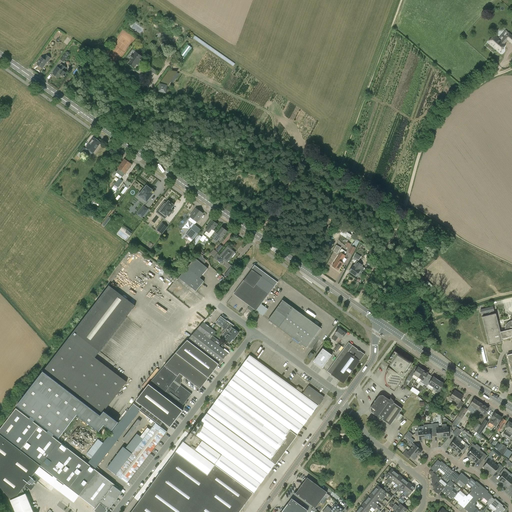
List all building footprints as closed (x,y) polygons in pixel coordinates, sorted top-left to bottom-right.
[(507,40),(511,43),(511,42),(511,36),(508,33),(501,42),(494,36),(488,42),(499,52),(505,45),(504,44),(507,40)] [(70,54),(67,51),(60,60),(63,62),(70,54)] [(140,62),(144,58),(135,52),(130,59),(131,60),(128,64),(134,68),(139,62),(140,62)] [(37,64),(43,68),(45,65),(48,62),(51,58),(46,55),(44,59),(41,57),(39,61),(37,64)] [(59,78),(61,75),(65,77),(67,74),(64,71),(67,68),(61,64),(58,68),(57,67),(55,70),(55,71),(53,74),(59,78)] [(156,75),(160,70),(152,64),(148,69),(156,75)] [(157,88),(157,90),(163,92),(164,92),(169,93),(170,93),(170,92),(170,91),(170,90),(169,90),(166,89),(167,85),(169,83),(164,80),(162,82),(157,88)] [(101,143),(93,137),(86,148),(93,153),(101,143)] [(132,164),(124,159),(118,168),(119,169),(116,172),(123,177),(125,173),(125,174),(132,164)] [(115,185),(114,186),(117,189),(118,187),(119,187),(123,181),(119,179),(115,185)] [(152,190),(146,186),(144,189),(143,189),(140,192),(141,193),(139,196),(139,197),(143,200),(146,202),(152,194),(150,193),(152,190)] [(166,216),(167,215),(169,217),(173,211),(171,209),(174,205),(168,201),(167,203),(164,202),(158,210),(166,216)] [(190,217),(197,222),(203,214),(196,208),(190,217)] [(102,225),(104,227),(111,219),(109,217),(102,225)] [(207,226),(209,227),(203,234),(209,239),(215,231),(213,230),(218,224),(212,220),(207,226)] [(193,240),(201,230),(194,225),(186,235),(193,240)] [(222,227),(220,229),(217,234),(215,232),(212,236),(214,238),(211,242),(215,244),(217,242),(217,243),(222,237),(223,238),(225,235),(227,231),(222,227)] [(343,229),(340,234),(348,239),(351,235),(343,229)] [(192,243),(196,245),(202,237),(199,234),(192,243)] [(214,249),(210,254),(214,258),(221,263),(224,260),(227,262),(235,253),(227,246),(220,256),(217,254),(218,253),(214,249)] [(199,253),(179,278),(196,291),(204,281),(200,278),(208,268),(204,265),(207,261),(203,257),(204,256),(199,253)] [(334,263),(335,263),(333,266),(338,270),(340,267),(341,267),(343,263),(341,262),(345,256),(341,253),(334,263)] [(366,266),(369,268),(374,257),(368,255),(367,256),(370,257),(366,266)] [(362,266),(362,265),(358,263),(357,262),(354,266),(353,266),(349,272),(356,276),(360,271),(362,273),(365,268),(364,268),(362,266)] [(256,311),(277,282),(263,272),(264,270),(262,269),(261,270),(255,266),(255,265),(244,281),(235,292),(236,295),(247,304),(250,306),(248,309),(255,314),(256,311)] [(234,268),(232,266),(224,276),(226,277),(234,268)] [(111,431),(118,422),(104,411),(127,382),(95,358),(135,305),(109,286),(43,372),(40,375),(17,406),(59,438),(78,413),(100,430),(104,425),(111,431)] [(293,308),(283,300),(268,320),(277,327),(278,327),(307,348),(321,328),(293,308)] [(263,316),(268,309),(262,304),(256,311),(263,316)] [(501,339),(508,338),(511,337),(511,336),(511,353),(507,355),(511,374),(511,315),(511,316),(511,321),(510,321),(508,323),(506,324),(505,326),(505,329),(505,331),(500,332),(495,314),(494,314),(494,310),(493,307),(480,310),(481,311),(481,314),(485,313),(485,316),(482,317),(490,345),(502,342),(501,339)] [(230,323),(230,324),(221,316),(216,323),(225,330),(226,331),(224,334),(226,336),(224,338),(230,343),(234,337),(235,338),(239,333),(232,328),(234,326),(230,323)] [(203,322),(197,329),(214,342),(216,339),(212,336),(216,332),(203,322)] [(334,335),(341,341),(346,333),(339,328),(334,335)] [(219,364),(228,353),(214,342),(197,329),(187,340),(191,343),(219,364)] [(219,364),(187,340),(165,366),(178,376),(180,373),(200,389),(219,364)] [(348,343),(327,372),(343,383),(365,354),(348,343)] [(314,362),(322,368),(332,355),(323,348),(314,360),(315,361),(314,362)] [(400,369),(397,373),(403,377),(405,373),(406,373),(413,363),(395,351),(388,362),(400,369)] [(297,436),(296,435),(317,406),(302,394),(250,356),(200,424),(198,423),(177,452),(208,474),(215,465),(253,493),(254,493),(253,493),(275,464),(276,465),(282,457),(285,454),(284,453),(297,436)] [(178,376),(165,366),(151,382),(182,406),(192,394),(180,385),(179,386),(173,382),(178,376)] [(403,377),(397,373),(389,367),(386,372),(387,372),(387,373),(386,374),(386,375),(385,376),(385,377),(385,378),(385,379),(385,380),(386,381),(386,382),(386,383),(387,384),(388,385),(389,386),(390,387),(389,388),(394,392),(404,377),(403,377)] [(413,374),(418,378),(419,378),(424,370),(418,367),(415,372),(413,370),(409,375),(412,377),(413,374)] [(420,382),(425,385),(428,380),(425,378),(428,373),(424,370),(419,378),(418,378),(417,381),(419,382),(420,382)] [(430,381),(428,380),(425,385),(427,387),(428,384),(434,388),(439,380),(433,377),(430,381)] [(439,380),(434,388),(436,389),(435,392),(439,395),(443,390),(440,388),(443,383),(439,380)] [(149,384),(136,401),(170,427),(171,425),(170,425),(171,423),(175,420),(176,420),(178,418),(177,417),(180,413),(181,411),(182,412),(183,410),(149,384)] [(324,397),(309,385),(302,394),(317,406),(324,397)] [(412,387),(410,391),(417,395),(420,392),(412,387)] [(463,402),(460,401),(463,396),(454,390),(450,397),(454,399),(453,400),(458,403),(456,407),(459,409),(463,402)] [(378,397),(371,407),(371,408),(370,410),(371,411),(372,413),(378,417),(378,418),(380,420),(382,420),(390,425),(402,409),(394,403),(394,402),(391,398),(389,399),(384,396),(383,395),(382,395),(381,395),(380,395),(380,396),(379,396),(378,396),(378,397)] [(474,407),(477,410),(481,404),(474,399),(468,407),(472,410),(474,407)] [(88,463),(95,468),(122,432),(140,409),(134,404),(116,427),(88,463)] [(489,409),(481,404),(477,410),(481,412),(479,415),(483,417),(485,414),(489,409)] [(460,417),(461,418),(466,410),(463,408),(458,415),(458,416),(457,417),(459,419),(460,417)] [(58,442),(16,409),(0,429),(0,486),(11,500),(11,501),(15,511),(33,511),(26,493),(24,494),(22,489),(35,472),(52,485),(57,479),(97,509),(95,511),(96,511),(105,511),(108,509),(122,491),(58,442)] [(491,419),(489,422),(487,425),(491,428),(494,425),(496,426),(498,423),(502,417),(498,415),(495,413),(491,418),(491,419)] [(121,440),(125,442),(141,421),(137,418),(121,440)] [(489,422),(485,419),(481,426),(480,426),(476,432),(480,435),(489,422)] [(498,431),(499,432),(506,421),(503,419),(494,433),(496,434),(498,431)] [(503,435),(505,437),(511,426),(511,423),(509,422),(505,428),(507,430),(505,432),(503,435)] [(116,474),(127,483),(167,432),(155,423),(132,453),(123,447),(107,468),(116,474)] [(473,429),(476,432),(480,426),(481,425),(477,423),(473,429)] [(424,430),(425,439),(427,439),(428,440),(431,439),(431,434),(434,434),(433,424),(423,425),(424,430)] [(439,429),(438,424),(433,424),(434,434),(437,434),(437,439),(441,438),(441,437),(443,437),(442,428),(439,429)] [(451,427),(442,428),(443,437),(446,437),(446,438),(450,437),(449,430),(452,430),(451,427)] [(453,448),(455,450),(460,443),(458,441),(460,438),(458,437),(462,432),(457,428),(453,433),(455,435),(454,436),(457,438),(449,447),(452,449),(453,448)] [(425,439),(424,430),(415,431),(415,434),(418,434),(419,441),(423,440),(423,439),(425,439)] [(413,446),(411,449),(417,455),(419,453),(420,454),(422,451),(413,443),(414,441),(411,437),(406,434),(404,436),(412,443),(411,444),(413,446)] [(133,437),(130,435),(124,443),(127,445),(133,437)] [(462,441),(460,443),(455,450),(457,451),(456,452),(459,454),(463,449),(465,451),(469,446),(462,441)] [(470,457),(472,458),(479,450),(481,448),(476,444),(475,446),(473,444),(469,449),(471,451),(467,455),(469,458),(470,457)] [(416,457),(417,455),(411,449),(408,452),(406,450),(403,454),(407,458),(409,456),(414,460),(417,458),(416,457)] [(511,453),(511,452),(509,450),(507,449),(503,455),(509,458),(511,453)] [(486,456),(482,452),(479,450),(472,458),(474,460),(473,461),(476,463),(480,458),(482,460),(486,456)] [(131,511),(239,511),(253,493),(215,465),(208,474),(177,452),(176,451),(160,473),(131,511)] [(489,470),(494,464),(491,461),(493,459),(489,455),(485,460),(487,462),(483,467),(486,469),(487,468),(489,470)] [(443,475),(447,478),(454,471),(453,470),(453,471),(441,461),(440,462),(438,460),(430,468),(435,473),(439,468),(445,473),(443,475)] [(499,463),(497,466),(494,464),(489,470),(491,472),(490,473),(492,475),(496,470),(499,472),(503,467),(499,463)] [(386,481),(388,483),(396,473),(391,469),(386,476),(389,478),(386,481)] [(501,482),(502,481),(504,483),(509,477),(506,474),(508,472),(504,469),(500,473),(503,475),(498,480),(501,482)] [(447,478),(450,481),(451,481),(452,480),(456,484),(459,480),(465,485),(471,478),(469,479),(461,473),(459,475),(454,471),(447,478)] [(395,483),(401,477),(396,473),(388,483),(390,485),(393,481),(395,483)] [(433,490),(438,495),(445,487),(439,482),(441,479),(435,474),(431,478),(433,480),(431,481),(431,483),(432,483),(431,485),(435,488),(433,490)] [(397,490),(406,480),(401,477),(395,483),(398,486),(395,489),(397,490)] [(327,492),(307,478),(304,482),(303,481),(297,489),(298,490),(295,494),(315,508),(327,492)] [(469,494),(473,497),(483,487),(476,481),(475,482),(471,478),(465,485),(467,484),(472,488),(470,490),(471,491),(469,494)] [(405,491),(410,484),(406,480),(397,490),(400,492),(402,489),(405,491)] [(451,481),(450,481),(445,487),(438,495),(441,492),(447,497),(448,496),(452,500),(457,495),(452,490),(454,488),(452,487),(455,484),(451,481)] [(410,484),(405,491),(407,493),(405,496),(407,498),(415,488),(410,484)] [(378,486),(374,490),(384,498),(386,496),(382,494),(384,491),(378,486)] [(488,492),(483,487),(473,497),(477,501),(480,498),(481,500),(483,498),(488,502),(492,497),(488,492)] [(370,495),(377,500),(379,498),(382,501),(384,498),(374,490),(370,495)] [(458,503),(458,504),(464,509),(473,497),(469,494),(467,497),(465,495),(463,497),(458,493),(457,495),(452,500),(453,500),(454,499),(458,503)] [(381,508),(375,503),(377,500),(370,495),(367,500),(377,508),(379,510),(381,508)] [(475,504),(477,501),(473,497),(464,509),(467,511),(479,511),(480,511),(475,507),(477,505),(475,504)] [(495,498),(494,499),(492,497),(488,502),(486,504),(489,506),(491,504),(497,509),(494,511),(502,511),(505,509),(502,507),(503,506),(495,498)] [(292,499),(284,509),(288,511),(306,511),(308,511),(292,499)] [(377,508),(367,500),(363,505),(369,510),(371,507),(375,510),(377,508)]
